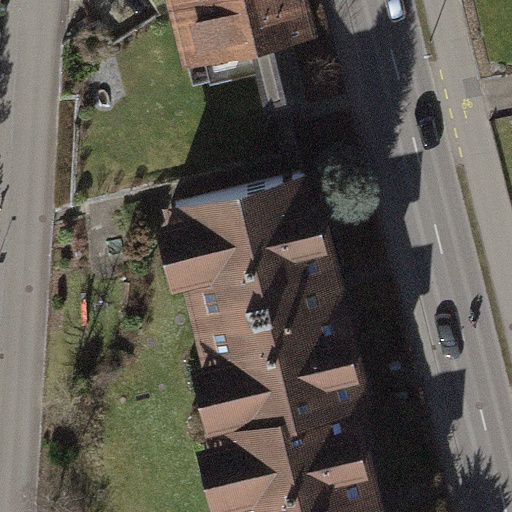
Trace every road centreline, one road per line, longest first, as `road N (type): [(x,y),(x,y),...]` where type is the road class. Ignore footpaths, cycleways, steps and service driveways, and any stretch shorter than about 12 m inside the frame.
road 1 (primary): [(381,0),(510,511)]
road 2 (residential): [(21,511),(48,0)]
